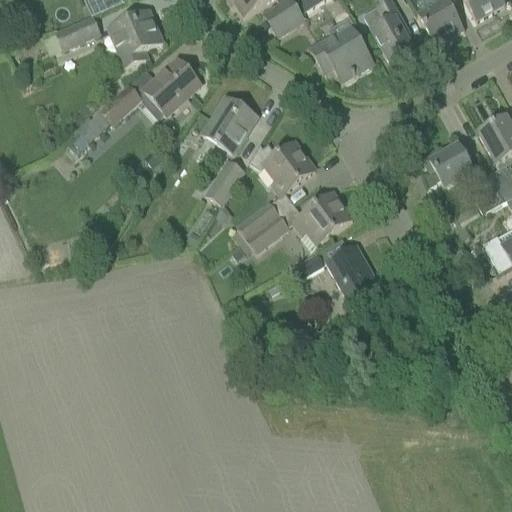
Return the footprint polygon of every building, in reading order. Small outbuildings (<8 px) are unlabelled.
[(85,0),(81,2),(91,24),(121,11),(116,0),(85,0)] [(226,0),(223,2),(231,14),(234,12),(243,25),(281,0),(280,0),(226,0)] [(416,22),(423,34),(433,51),(449,42),(451,44),(463,37),(445,5),(444,6),(440,0),(431,0),(428,2),(434,12),(416,22)] [(459,0),(475,29),(504,12),(497,0),(459,0)] [(288,6),(280,12),(263,22),(277,44),(303,28),(288,6)] [(370,38),(379,54),(389,71),(413,57),(400,34),(404,32),(390,8),(376,16),(384,30),(370,38)] [(149,19),(106,37),(116,63),(114,64),(119,78),(147,66),(144,59),(162,51),(149,19)] [(62,58),(99,42),(92,26),(55,42),(62,58)] [(334,42),(326,47),(309,57),(320,75),(329,69),(341,90),(371,72),(352,39),(337,48),(334,42)] [(142,99),(146,103),(137,112),(153,130),(163,121),(165,124),(199,93),(177,68),(142,99)] [(143,77),(130,95),(137,101),(151,83),(143,77)] [(128,95),(100,120),(79,139),(91,153),(140,108),(128,95)] [(225,107),(214,124),(202,143),(234,163),(246,142),(243,140),(253,124),(225,107)] [(498,176),(504,173),(511,168),(511,166),(511,164),(511,163),(511,137),(505,126),(478,141),(498,176)] [(258,154),(247,171),(260,178),(268,172),(279,186),(271,192),(280,203),(314,177),(294,150),(276,164),(267,152),(262,156),(259,153),(258,154)] [(429,180),(422,184),(427,194),(435,190),(434,189),(439,186),(445,197),(458,189),(460,193),(475,185),(467,171),(457,153),(444,161),(441,155),(421,166),(429,180)] [(206,203),(210,206),(191,237),(202,243),(215,222),(223,211),(242,180),(227,170),(206,203)] [(498,176),(487,182),(503,210),(511,204),(511,185),(504,173),(498,176)] [(503,210),(487,182),(466,194),(482,222),(503,210)] [(292,231),(301,243),(311,257),(351,226),(332,201),(292,231)] [(233,245),(239,253),(277,224),(267,211),(235,235),(239,241),(233,245)] [(473,213),(442,229),(449,241),(469,230),(479,223),(473,213)] [(277,224),(239,253),(248,266),(287,237),(277,224)] [(511,235),(495,245),(511,274),(511,235)] [(356,254),(339,264),(325,272),(351,316),(381,298),(356,254)] [(315,262),(286,278),(293,291),(322,274),(315,262)]
